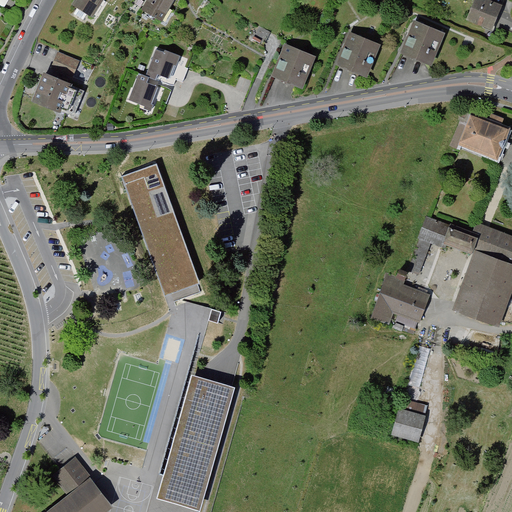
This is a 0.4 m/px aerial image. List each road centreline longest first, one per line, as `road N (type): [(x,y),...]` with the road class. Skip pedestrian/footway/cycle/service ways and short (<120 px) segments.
road 1 (residential): [(511,92),(460,85),(152,137),(0,146)]
road 2 (residential): [(0,217),(38,328),(34,407),(1,511)]
